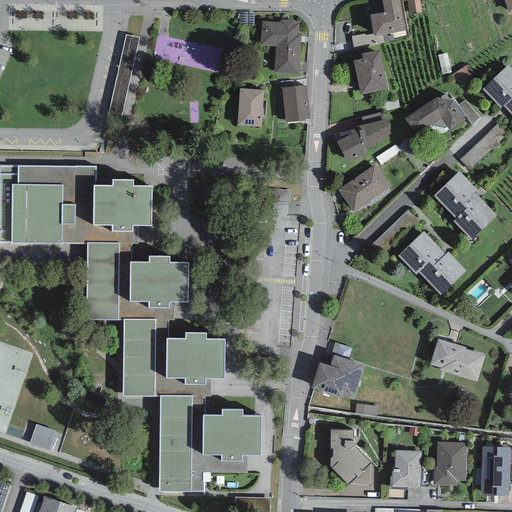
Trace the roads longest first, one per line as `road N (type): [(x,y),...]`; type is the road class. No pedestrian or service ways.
road 1 (residential): [(324,1),(313,186),(320,223),(288,511)]
road 2 (residential): [(0,459),(152,511)]
